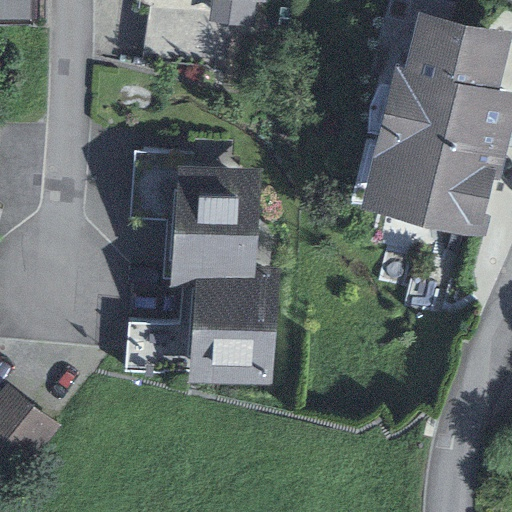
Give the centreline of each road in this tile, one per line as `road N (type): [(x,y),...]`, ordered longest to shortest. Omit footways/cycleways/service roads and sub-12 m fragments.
road 1 (residential): [(68,0),(55,306)]
road 2 (residential): [(450,511),(482,367),(511,304)]
